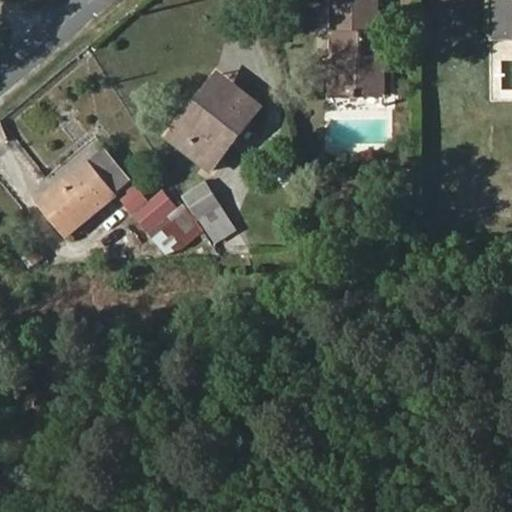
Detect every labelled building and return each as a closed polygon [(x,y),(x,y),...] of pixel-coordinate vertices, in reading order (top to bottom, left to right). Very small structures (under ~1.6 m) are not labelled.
[(381,52),(380,0),(331,0),(332,28),(345,28),(345,55),(345,95),(388,94),(388,52),(381,52)] [(511,0),(491,0),(493,41),(511,40),(511,0)] [(345,95),(345,55),(332,55),(333,95),(345,95)] [(206,114),(231,82),(220,74),(195,105),(206,114)] [(213,171),(262,107),(231,82),(206,114),(195,105),(170,138),(213,171)] [(133,180),(106,148),(91,160),(118,193),(133,180)] [(66,236),(119,193),(118,193),(91,160),(39,203),(66,236)] [(222,206),(206,182),(184,196),(199,221),(202,219),(222,206)] [(133,215),(150,201),(137,184),(120,198),(133,215)] [(181,250),(205,230),(184,205),(150,232),(168,254),(181,250)] [(237,230),(222,206),(202,219),(217,243),(237,230)] [(35,265),(46,258),(39,247),(28,254),(35,265)]
